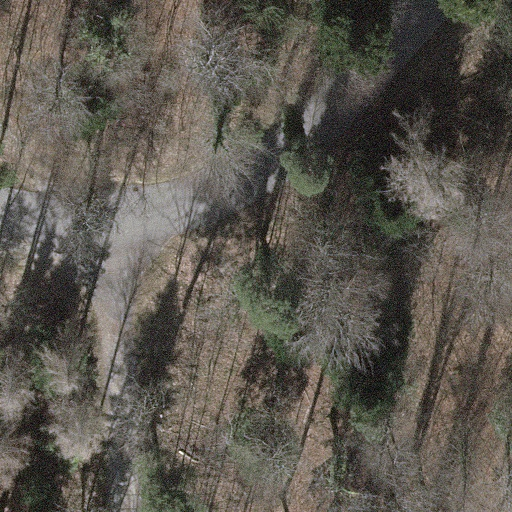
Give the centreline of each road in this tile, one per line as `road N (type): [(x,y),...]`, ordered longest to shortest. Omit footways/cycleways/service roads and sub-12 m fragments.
road 1 (tertiary): [(432,0),(323,115),(164,233),(71,244),(0,227)]
road 2 (track): [(0,137),(46,195),(71,244)]
